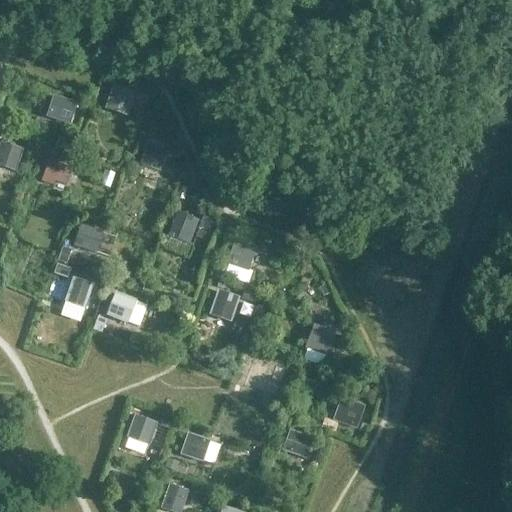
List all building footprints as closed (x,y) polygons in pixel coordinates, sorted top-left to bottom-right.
[(130,80),(127,88),(139,92),(142,84),(130,80)] [(127,118),(135,94),(112,86),(104,110),(127,118)] [(69,127),(77,104),(53,97),(45,119),(69,127)] [(60,138),(57,148),(69,152),(72,142),(60,138)] [(159,173),(168,149),(148,142),(139,166),(159,173)] [(0,168),(16,173),(23,151),(0,143),(0,168)] [(42,147),(40,155),(49,158),(52,150),(42,147)] [(65,188),(72,170),(48,161),(41,183),(53,187),(54,184),(65,188)] [(188,252),(196,228),(176,221),(168,245),(188,252)] [(96,255),(103,234),(80,226),(73,247),(96,255)] [(229,226),(226,234),(236,238),(239,230),(229,226)] [(234,242),(226,266),(248,273),(256,249),(234,242)] [(62,248),(58,261),(66,264),(70,251),(62,248)] [(56,266),(53,274),(66,279),(69,270),(56,266)] [(215,266),(211,278),(221,281),(225,269),(215,266)] [(85,309),(93,286),(72,279),(64,302),(85,309)] [(240,299),(217,291),(208,317),(231,324),(240,299)] [(127,326),(136,302),(115,293),(105,317),(127,326)] [(243,293),(241,301),(254,304),(256,296),(243,293)] [(97,318),(92,330),(100,334),(105,321),(97,318)] [(326,358),(335,334),(313,326),(304,350),(326,358)] [(342,337),(338,346),(351,351),(354,342),(342,337)] [(262,393),(270,369),(251,362),(242,386),(262,393)] [(364,391),(361,400),(374,404),(377,396),(364,391)] [(356,431),(365,407),(341,399),(332,423),(356,431)] [(127,441),(146,448),(155,424),(135,417),(127,441)] [(162,418),(159,427),(172,431),(175,423),(162,418)] [(306,461),(314,440),(289,431),(281,453),(306,461)] [(202,464),(209,442),(187,435),(180,456),(202,464)] [(166,461),(163,470),(174,473),(177,464),(166,461)] [(160,510),(166,511),(181,511),(188,493),(169,486),(160,510)] [(191,494),(187,506),(195,509),(199,496),(191,494)]
